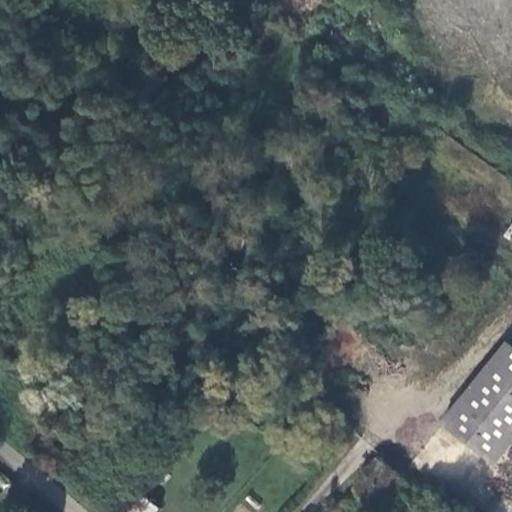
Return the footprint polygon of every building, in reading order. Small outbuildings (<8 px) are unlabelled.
[(296,337),(285,328),(272,344),(282,352),(296,337)] [(511,346),(508,344),(443,422),(495,465),(511,444),(511,346)] [(255,395),(239,383),(224,401),(240,414),(255,395)] [(355,490),(387,511),(407,483),(377,458),(355,490)] [(156,511),(158,510),(141,495),(126,511),(156,511)]
